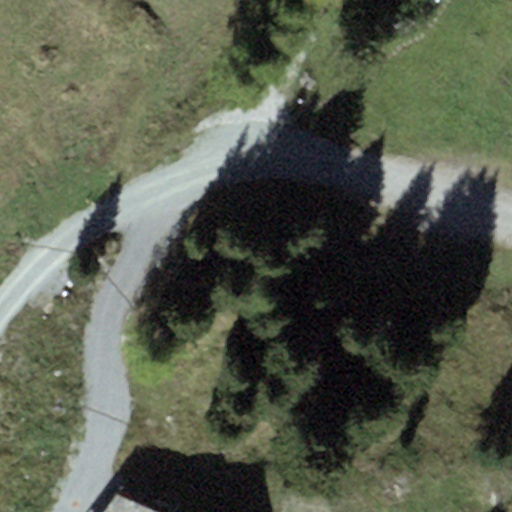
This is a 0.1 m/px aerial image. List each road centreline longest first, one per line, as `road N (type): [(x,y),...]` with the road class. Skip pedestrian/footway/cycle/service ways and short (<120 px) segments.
road 1 (track): [(0,312),(81,235),(153,198),(257,191),(405,202),(510,227)]
road 2 (track): [(49,265),(27,344),(18,511)]
road 3 (track): [(153,198),(305,90)]
